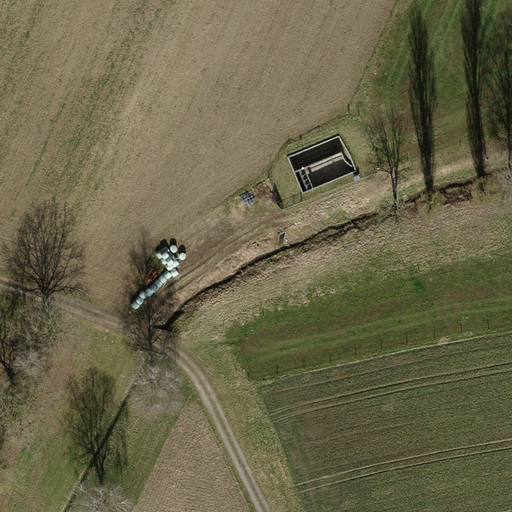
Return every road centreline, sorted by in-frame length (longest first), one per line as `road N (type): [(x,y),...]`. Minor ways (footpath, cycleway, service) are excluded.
road 1 (track): [(129,329),(160,291),(213,253),(386,180)]
road 2 (track): [(265,511),(209,390),(175,353),(129,329)]
road 3 (track): [(0,282),(129,329)]
